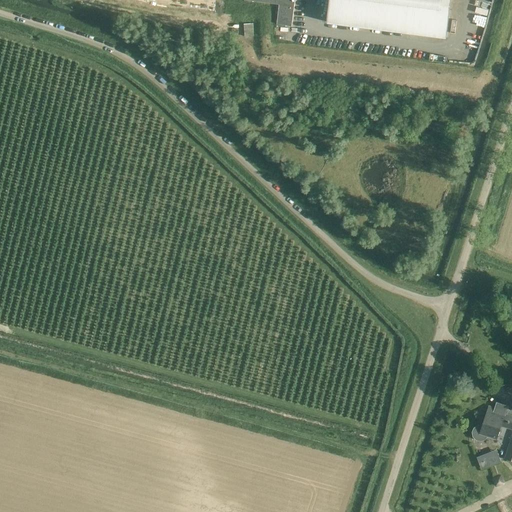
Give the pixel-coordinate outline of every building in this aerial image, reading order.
[(244,0),(279,5),(277,24),(291,26),(294,0),(244,0)] [(329,0),(327,22),(447,37),(451,0),(329,0)] [(475,428),(473,432),(474,436),(477,439),(481,440),(485,438),(487,435),(497,438),(501,425),(511,428),(511,435),(504,459),(511,461),(511,414),(505,412),(507,407),(497,404),(496,409),(489,407),(482,426),(478,426),(475,428)] [(486,453),(476,457),(481,469),(491,466),(486,453)] [(501,474),(492,478),(496,487),(505,483),(501,474)]
